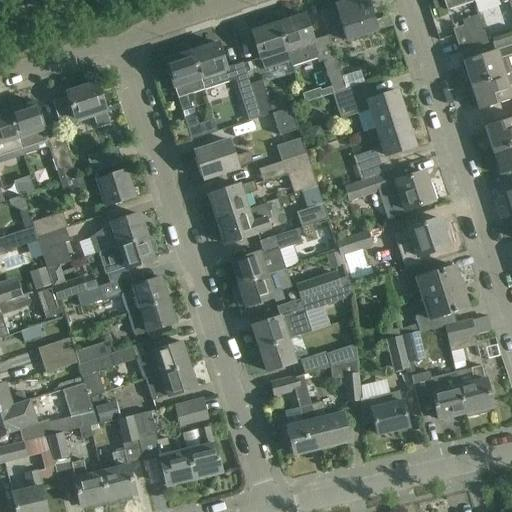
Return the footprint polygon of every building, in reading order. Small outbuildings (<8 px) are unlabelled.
[(377,31),(366,0),(349,0),(335,5),(335,7),(320,12),(327,33),(342,28),(346,41),(377,31)] [(472,2),(471,0),(442,0),(446,10),(472,2)] [(511,0),(471,0),(472,2),(478,0),(501,0),(502,1),(504,0),(507,0),(511,14),(511,0)] [(328,36),(313,41),(304,15),(278,24),(290,60),(292,68),(317,59),(318,63),(323,62),(331,87),(333,94),(346,90),(328,36)] [(263,69),(290,60),(278,24),(251,32),(263,69)] [(467,36),(464,25),(452,29),(460,52),(486,44),(483,32),(482,32),(482,31),(467,36)] [(511,35),(492,42),(495,50),(462,61),(470,86),(511,72),(511,71),(507,58),(511,56),(511,35)] [(242,62),(225,67),(218,43),(191,52),(203,90),(235,79),(238,88),(249,85),(242,62)] [(203,90),(191,52),(165,61),(182,112),(197,107),(192,93),(203,90)] [(511,72),(470,86),(478,110),(511,99),(511,102),(511,72)] [(261,81),(249,85),(260,117),(272,113),(261,81)] [(110,125),(96,83),(66,93),(67,97),(52,102),(61,130),(77,125),(77,123),(93,118),(97,129),(110,125)] [(346,90),(333,94),(331,95),(339,119),(369,110),(375,128),(406,118),(397,91),(368,101),(363,84),(346,90)] [(249,121),(260,117),(249,85),(238,88),(249,121)] [(331,87),(320,91),(322,98),(331,95),(333,94),(331,87)] [(48,147),(60,183),(76,178),(64,139),(59,123),(43,128),(35,103),(9,112),(21,149),(24,156),(48,147)] [(298,130),(291,108),(272,114),(279,136),(298,130)] [(0,202),(3,201),(0,190),(0,156),(21,149),(9,112),(0,114),(0,202)] [(199,124),(195,113),(183,117),(191,141),(217,132),(213,119),(199,124)] [(511,117),(484,127),(492,151),(511,144),(511,117)] [(415,146),(406,118),(375,128),(362,133),(368,151),(351,156),(359,181),(391,171),(386,155),(415,146)] [(281,161),(289,159),(306,154),(301,138),(276,146),(281,161)] [(233,157),(228,140),(194,152),(204,180),(253,164),(249,152),(233,157)] [(511,144),(492,151),(500,176),(511,171),(511,144)] [(95,171),(122,162),(117,148),(85,158),(90,173),(95,171)] [(306,154),(289,159),(281,161),(281,162),(258,170),(262,182),(287,174),(293,194),(317,186),(306,154)] [(95,171),(90,173),(76,178),(60,183),(65,195),(81,189),(84,198),(101,192),(106,206),(134,197),(125,170),(97,179),(95,171)] [(395,216),(405,213),(404,211),(414,208),(433,202),(433,201),(436,200),(432,188),(429,189),(423,172),(404,178),(402,179),(399,170),(382,176),(386,190),(395,216)] [(382,176),(345,188),(350,202),(384,191),(386,190),(382,176)] [(208,195),(217,219),(246,210),(241,196),(256,190),(253,181),(238,186),(238,185),(208,195)] [(266,203),(246,210),(217,219),(225,245),(254,235),(254,233),(269,228),(266,220),(271,218),(266,203)] [(327,219),(322,204),(296,212),(301,227),(327,219)] [(33,227),(32,227),(35,237),(67,227),(62,212),(31,222),(33,227)] [(98,252),(147,237),(139,215),(106,226),(90,238),(95,253),(98,252)] [(396,246),(404,270),(421,265),(419,257),(448,247),(438,219),(408,229),(408,231),(393,236),(396,246)] [(0,252),(36,241),(35,237),(32,227),(0,237),(0,252)] [(35,237),(36,241),(37,241),(46,269),(70,261),(64,243),(69,242),(65,228),(67,228),(67,227),(35,237)] [(238,284),(284,269),(278,250),(301,243),(296,229),(258,242),(261,252),(257,253),(230,261),(238,284)] [(372,247),(367,231),(336,242),(341,257),(372,247)] [(148,240),(147,237),(98,252),(106,275),(154,259),(152,254),(156,251),(153,242),(148,240)] [(418,286),(422,300),(461,287),(454,266),(439,271),(435,261),(428,263),(421,265),(404,270),(398,271),(404,290),(418,286)] [(51,285),(45,267),(29,273),(34,291),(51,285)] [(289,282),(284,269),(238,284),(239,288),(233,290),(239,308),(245,306),(245,307),(272,298),(271,294),(281,291),(279,285),(289,282)] [(300,300),(347,285),(341,269),(294,285),(300,300)] [(0,302),(22,296),(15,277),(0,282),(0,302)] [(126,314),(167,301),(160,277),(130,287),(132,291),(121,294),(127,313),(126,314)] [(85,291),(81,278),(53,287),(57,301),(85,291)] [(300,300),(286,304),(290,314),(280,317),(252,326),(259,349),(287,340),(311,332),(305,313),(351,297),(347,285),(300,300)] [(418,334),(443,327),(448,326),(445,315),(467,308),(461,287),(422,300),(426,312),(412,316),(418,334)] [(52,288),(37,293),(45,319),(60,314),(56,301),(52,288)] [(102,301),(98,288),(76,295),(80,308),(102,301)] [(1,315),(29,306),(25,295),(22,296),(0,302),(0,312),(0,313),(1,315)] [(167,301),(126,314),(133,337),(175,323),(167,301)] [(471,320),(448,326),(443,327),(450,353),(451,353),(454,364),(465,361),(462,349),(477,346),(474,336),(475,336),(471,320)] [(37,338),(34,327),(20,332),(24,342),(37,338)] [(401,338),(407,364),(424,360),(418,334),(401,338)] [(68,338),(37,348),(41,360),(57,355),(72,350),(68,338)] [(407,364),(401,338),(386,341),(393,372),(408,369),(407,364)] [(287,340),(259,349),(267,372),(295,362),(287,340)] [(73,353),(77,363),(78,363),(79,365),(109,356),(111,355),(110,354),(106,342),(73,353)] [(162,348),(134,357),(142,380),(145,379),(162,374),(188,365),(181,342),(162,348)] [(330,369),(356,363),(355,344),(325,354),(330,368),(330,369)] [(57,355),(41,360),(45,374),(77,363),(73,353),(72,350),(57,355)] [(79,365),(77,366),(81,378),(83,382),(83,383),(88,398),(104,393),(97,372),(113,367),(109,356),(79,365)] [(356,363),(330,369),(331,379),(344,378),(346,402),(360,401),(358,373),(357,374),(356,363)] [(145,379),(152,401),(167,396),(167,397),(177,394),(196,388),(188,365),(162,374),(145,379)] [(454,372),(464,413),(465,413),(466,418),(480,414),(479,410),(492,407),(485,379),(484,380),(481,366),(454,372)] [(436,413),(437,420),(464,413),(454,372),(430,378),(429,372),(412,376),(422,416),(436,413)] [(310,405),(303,376),(271,384),(274,395),(294,391),(302,423),(287,427),(294,455),(321,448),(310,405)] [(83,383),(44,396),(47,405),(64,399),(70,417),(49,422),(52,436),(63,433),(69,432),(69,431),(78,429),(79,429),(89,427),(97,425),(88,398),(83,383)] [(0,409),(25,401),(22,392),(7,396),(3,384),(0,384),(0,409)] [(408,427),(399,392),(360,402),(362,425),(362,427),(374,424),(377,435),(408,427)] [(207,419),(202,399),(174,406),(179,425),(207,419)] [(0,409),(0,435),(36,424),(29,401),(25,402),(25,401),(0,409)] [(310,405),(321,448),(348,442),(341,414),(326,417),(322,402),(310,405)] [(119,418),(115,405),(96,410),(99,423),(119,418)] [(132,416),(117,420),(122,444),(137,440),(134,427),(132,416)] [(89,427),(79,429),(82,439),(91,437),(89,427)] [(209,428),(181,435),(185,451),(186,455),(192,480),(221,472),(214,444),(213,445),(209,428)] [(52,436),(46,437),(48,442),(52,461),(57,483),(73,479),(70,464),(71,464),(69,456),(63,434),(63,433),(52,436)] [(154,436),(137,440),(143,463),(159,459),(161,466),(166,486),(192,480),(188,466),(186,455),(185,451),(169,455),(166,439),(155,441),(154,436)] [(22,443),(0,448),(0,463),(26,457),(40,454),(44,470),(37,472),(25,475),(29,490),(12,494),(15,511),(46,511),(41,487),(57,483),(52,461),(48,442),(46,437),(22,443)] [(114,470),(100,473),(108,505),(124,501),(123,496),(134,493),(130,474),(124,450),(110,454),(114,470)] [(71,464),(70,464),(73,479),(75,487),(80,507),(91,504),(92,509),(108,505),(100,473),(85,477),(82,461),(71,464)]
